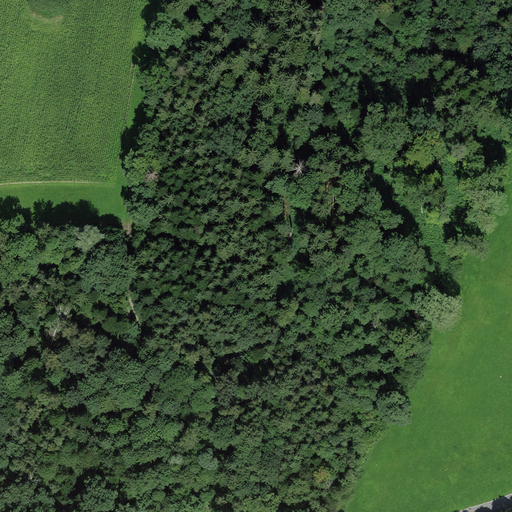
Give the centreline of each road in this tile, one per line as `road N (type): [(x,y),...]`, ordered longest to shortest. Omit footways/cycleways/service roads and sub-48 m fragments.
road 1 (track): [(127,122),(132,311),(153,406),(165,446),(216,511)]
road 2 (track): [(127,122),(156,0)]
